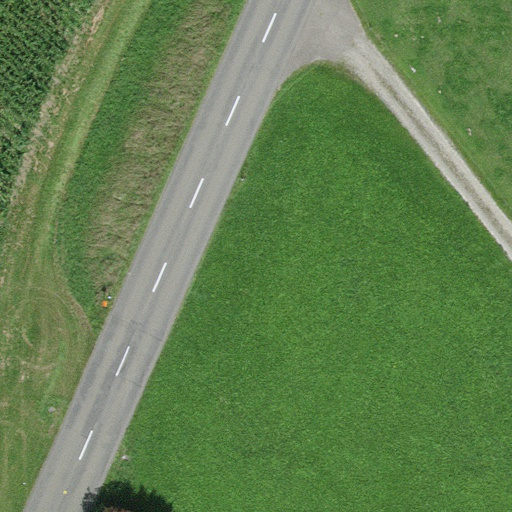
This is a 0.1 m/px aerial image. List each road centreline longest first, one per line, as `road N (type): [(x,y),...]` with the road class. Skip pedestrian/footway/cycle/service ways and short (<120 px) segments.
road 1 (tertiary): [(285,0),(53,511)]
road 2 (track): [(511,229),(317,0)]
